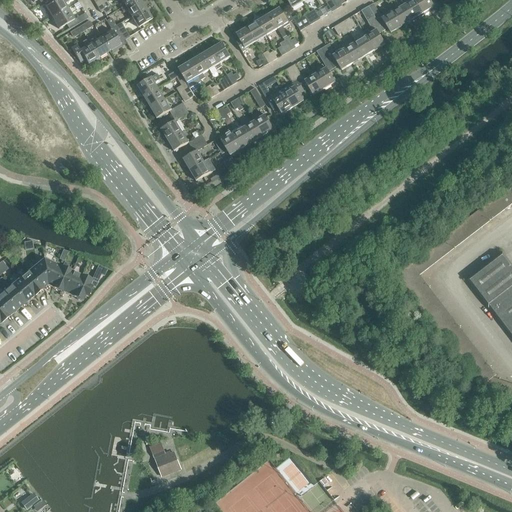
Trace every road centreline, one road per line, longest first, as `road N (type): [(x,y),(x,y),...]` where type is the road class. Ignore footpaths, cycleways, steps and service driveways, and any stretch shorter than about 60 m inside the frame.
road 1 (secondary): [(189,271),(276,375),(315,406),(511,488)]
road 2 (secondary): [(511,468),(319,388),(210,255)]
road 3 (secondary): [(196,240),(96,109),(19,41)]
road 4 (secondary): [(19,41),(176,255)]
road 5 (secondary): [(409,83),(196,240)]
road 6 (secondary): [(210,255),(409,83)]
road 7 (secondary): [(1,427),(189,271)]
road 8 (secondary): [(176,255),(9,388)]
road 9 (unknown): [(0,74),(30,134),(49,149),(78,152),(112,131)]
road 10 (residential): [(253,80),(366,0)]
road 11 (secondary): [(511,9),(409,83)]
